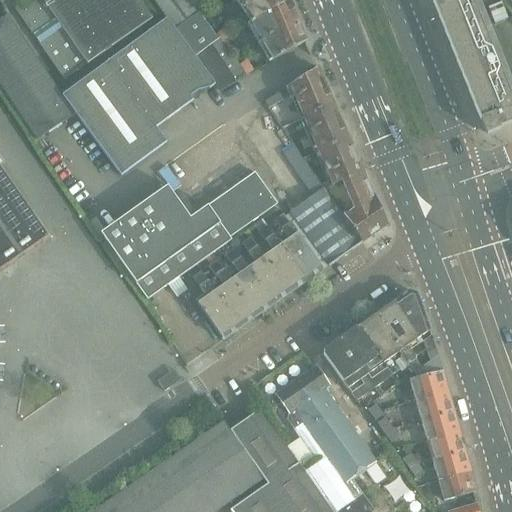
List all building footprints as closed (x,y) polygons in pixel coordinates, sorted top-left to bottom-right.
[(0,0),(0,274),(50,240),(0,168),(0,0)] [(138,0),(29,0),(15,10),(64,81),(152,20),(138,0)] [(189,0),(153,0),(163,13),(168,20),(171,25),(195,8),(189,0)] [(238,0),(253,22),(251,23),(251,24),(289,2),(287,0),(238,0)] [(436,0),(433,1),(433,3),(432,3),(480,122),(481,121),(487,137),(500,131),(499,130),(511,124),(511,85),(477,0),(436,0)] [(305,43),(306,43),(303,37),(304,35),(301,28),(299,28),(292,12),(293,10),(290,2),(289,2),(251,24),(272,62),(305,43)] [(238,67),(195,8),(171,25),(218,89),(220,92),(246,78),(238,67)] [(74,117),(7,17),(0,21),(0,85),(37,141),(74,117)] [(167,20),(62,97),(121,178),(167,144),(156,130),(193,102),(190,99),(197,94),(209,90),(215,86),(183,43),(167,20)] [(229,27),(218,33),(223,41),(234,34),(229,27)] [(247,62),(238,67),(246,78),(253,73),(247,62)] [(318,70),(286,90),(291,100),(295,98),(304,119),(333,107),(332,104),(333,102),(329,93),(327,92),(318,70)] [(279,94),(265,103),(269,109),(284,100),(279,94)] [(347,138),(348,136),(344,127),(342,126),(333,107),(304,119),(319,153),(348,141),(347,138)] [(348,141),(319,153),(333,187),(342,183),(362,174),(354,155),(355,153),(351,144),(349,144),(348,141)] [(354,211),(344,218),(362,244),(387,227),(375,200),(373,200),(368,187),(369,185),(365,176),(363,176),(362,174),(342,183),(354,211)] [(167,188),(101,235),(147,301),(231,242),(229,239),(276,206),(255,175),(207,209),(207,208),(190,220),(167,188)] [(362,244),(344,218),(324,191),(291,215),(310,242),(329,268),(362,244)] [(284,231),(275,237),(281,246),(281,247),(306,284),(323,272),(298,236),(298,235),(284,214),(276,220),(284,231)] [(267,243),(258,249),(264,258),(264,259),(290,295),(306,284),(281,247),(281,246),(275,237),(267,226),(259,232),(267,243)] [(250,238),(242,243),(257,264),(248,270),(248,271),(273,307),(290,295),(264,259),(264,258),(258,249),(250,238)] [(234,266),(225,272),(231,281),(231,282),(257,318),(273,307),(248,271),(248,270),(234,250),(226,255),(234,266)] [(217,278),(208,284),(215,293),(215,294),(240,330),(257,318),(231,282),(231,281),(225,272),(217,261),(209,267),(217,278)] [(201,273),(193,278),(205,295),(195,302),(198,306),(197,306),(222,342),(223,342),(240,330),(215,294),(215,293),(208,284),(201,273)] [(416,296),(409,294),(394,304),(410,327),(404,331),(413,344),(421,339),(427,355),(428,354),(431,362),(438,357),(429,333),(416,296)] [(394,304),(376,317),(401,352),(399,354),(407,366),(408,366),(413,374),(414,374),(418,371),(413,363),(415,361),(407,349),(413,344),(404,331),(410,327),(394,304)] [(392,377),(400,372),(394,364),(390,364),(389,361),(399,354),(401,352),(376,317),(358,330),(392,377)] [(374,390),(392,377),(358,330),(340,342),(374,390)] [(340,342),(322,355),(356,402),(374,390),(340,342)] [(414,374),(416,380),(443,372),(438,357),(431,362),(418,371),(414,374)] [(289,415),(287,422),(316,463),(304,471),(331,511),(372,511),(352,482),(376,464),(324,391),(328,388),(316,369),(276,397),(289,415)] [(409,382),(415,402),(448,393),(443,372),(416,380),(409,382)] [(164,378),(157,383),(164,393),(171,388),(164,378)] [(448,393),(415,402),(421,422),(454,413),(448,393)] [(369,411),(375,421),(383,416),(376,406),(369,411)] [(245,408),(232,416),(237,424),(250,415),(245,408)] [(261,410),(230,432),(267,486),(230,511),(331,511),(304,471),(261,410)] [(454,413),(421,422),(427,442),(460,433),(454,413)] [(392,429),(385,419),(378,424),(385,434),(392,429)] [(399,439),(392,429),(385,434),(392,444),(399,439)] [(460,433),(427,442),(432,462),(466,453),(460,433)] [(466,453),(432,462),(438,483),(471,473),(466,453)] [(410,455),(403,460),(410,470),(417,465),(410,455)] [(424,475),(417,465),(410,470),(417,480),(424,475)] [(471,473),(438,483),(444,503),(477,493),(471,473)]
